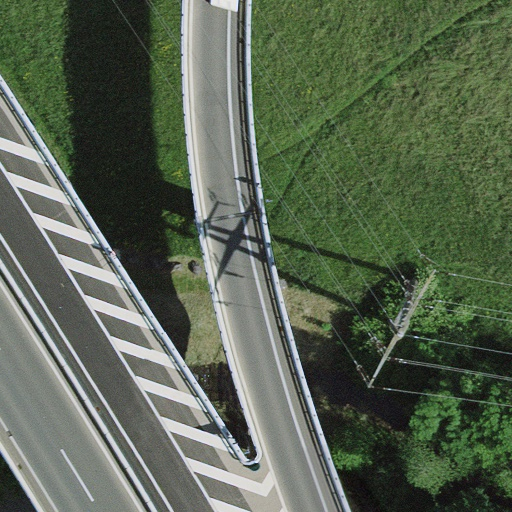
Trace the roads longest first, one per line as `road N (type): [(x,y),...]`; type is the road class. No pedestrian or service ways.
road 1 (trunk): [(306,511),(257,363),(229,243),(212,126),(211,0)]
road 2 (trunk): [(200,511),(0,189)]
road 3 (trunk): [(0,351),(99,511)]
